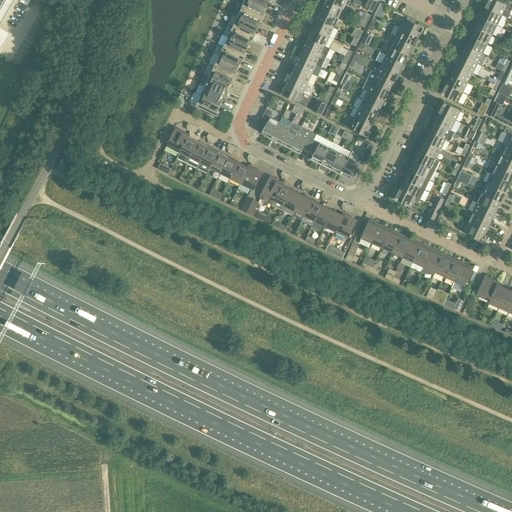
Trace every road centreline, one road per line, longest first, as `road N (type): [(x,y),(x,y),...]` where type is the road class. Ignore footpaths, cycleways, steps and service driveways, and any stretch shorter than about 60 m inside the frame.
road 1 (motorway): [(491,511),(0,278)]
road 2 (motorway): [(0,312),(415,511)]
road 3 (residential): [(452,19),(361,191)]
road 4 (residential): [(497,259),(367,207),(361,191)]
road 5 (residential): [(241,133),(237,123),(297,0)]
road 6 (residential): [(144,178),(177,112),(229,137),(241,133)]
road 7 (residential): [(361,191),(348,196),(244,143),(241,133)]
